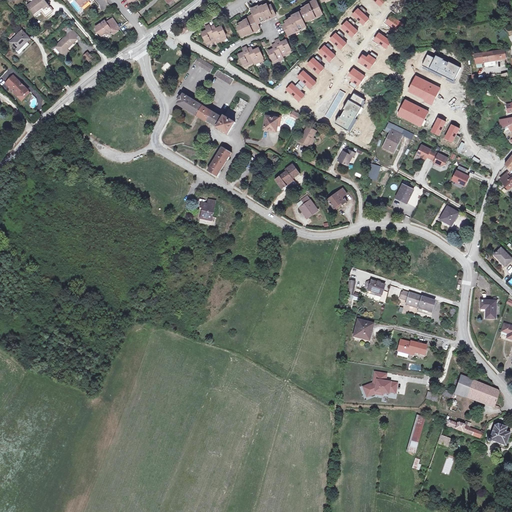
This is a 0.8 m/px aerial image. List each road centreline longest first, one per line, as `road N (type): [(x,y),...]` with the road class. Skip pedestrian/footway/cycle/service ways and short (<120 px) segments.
road 1 (tertiary): [(138,48),(165,107),(154,139),(164,152),(300,233),(399,226),(464,261)]
road 2 (residential): [(219,59),(318,111),(394,7)]
road 3 (residential): [(138,48),(81,85),(0,168)]
road 4 (tertiary): [(464,261),(467,344),(511,398)]
road 5 (residential): [(406,140),(396,168),(481,219)]
